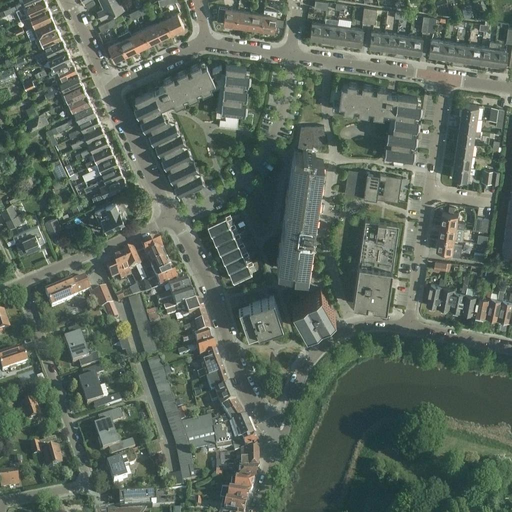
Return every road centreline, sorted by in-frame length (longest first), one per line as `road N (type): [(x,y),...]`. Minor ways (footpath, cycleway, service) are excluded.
road 1 (residential): [(0,502),(70,488),(86,477),(22,282)]
road 2 (residential): [(277,446),(171,217)]
road 3 (residential): [(290,54),(269,145),(228,189),(171,217)]
road 4 (residential): [(407,326),(354,326),(320,346),(297,380),(277,446)]
road 5 (residential): [(171,217),(22,282)]
road 6 (residential): [(290,54),(447,77)]
road 7 (residential): [(171,217),(109,87)]
road 8 (residential): [(407,326),(427,193)]
